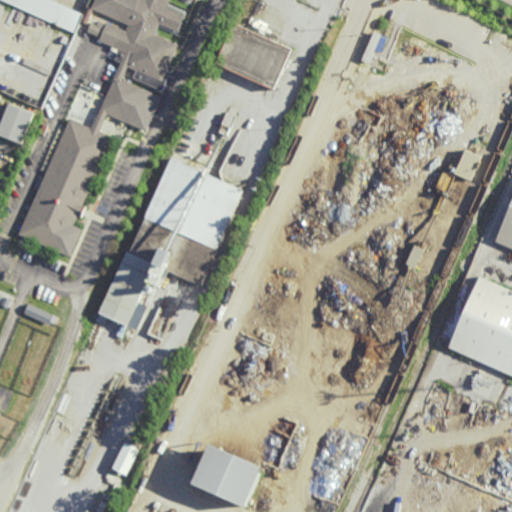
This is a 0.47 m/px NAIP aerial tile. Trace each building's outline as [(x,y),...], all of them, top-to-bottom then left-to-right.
[(76,32),(4,0),(54,0),(84,14),(76,32)] [(171,0),(168,6),(187,14),(179,31),(161,23),(156,35),(179,45),(167,71),(171,72),(163,90),(134,77),(137,71),(128,67),(123,79),(144,88),(129,123),(108,114),(100,131),(113,137),(84,205),(87,206),(86,212),(83,217),(81,215),(63,253),(20,234),(71,118),(93,127),(126,52),(100,40),(108,22),(126,30),(129,24),(92,8),(95,0),(171,0)] [(276,90),(219,63),(237,23),(294,49),(276,90)] [(372,54),(374,50),(383,52),(388,36),(373,31),(367,53),(372,54)] [(24,143),(0,133),(0,130),(11,104),(35,113),(24,143)] [(472,180),(480,155),(465,150),(457,175),(472,180)] [(202,286),(191,281),(181,304),(166,298),(176,275),(157,267),(130,326),(101,313),(128,252),(131,253),(174,158),(245,190),(202,286)] [(319,184),(312,180),(315,174),(322,177),(319,184)] [(511,248),(495,241),(511,203),(511,248)] [(511,376),(449,348),(481,276),(511,289),(511,376)] [(128,475),(140,449),(126,442),(114,468),(128,475)] [(264,466),(212,444),(195,484),(247,506),(264,466)]
